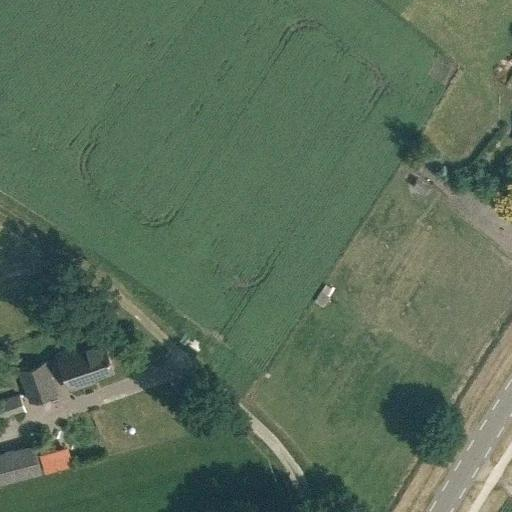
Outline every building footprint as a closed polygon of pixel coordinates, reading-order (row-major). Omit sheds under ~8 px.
[(69,390),(94,381),(92,376),(112,369),(101,337),(56,353),(69,390)] [(29,401),(57,392),(46,359),(18,368),(29,401)] [(0,418),(26,410),(21,393),(0,399),(0,418)] [(44,449),(50,468),(79,459),(72,440),(44,449)] [(34,445),(0,453),(0,482),(41,472),(34,445)]
